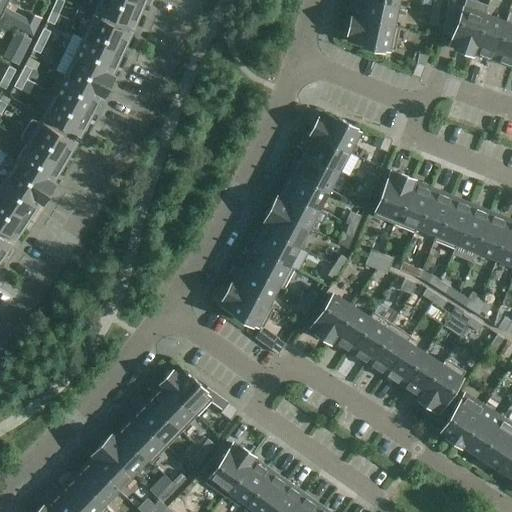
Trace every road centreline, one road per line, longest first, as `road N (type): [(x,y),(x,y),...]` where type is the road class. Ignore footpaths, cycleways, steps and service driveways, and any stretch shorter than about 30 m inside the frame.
road 1 (residential): [(0,337),(64,253),(192,0)]
road 2 (residential): [(509,511),(297,368),(267,384)]
road 3 (residential): [(168,319),(241,198),(300,63)]
road 4 (residential): [(0,491),(64,441),(168,319)]
road 5 (residential): [(267,384),(259,413),(359,488)]
road 6 (residential): [(411,108),(426,146),(511,179)]
